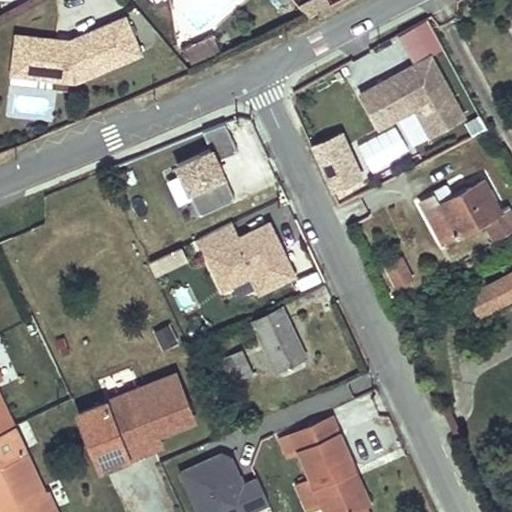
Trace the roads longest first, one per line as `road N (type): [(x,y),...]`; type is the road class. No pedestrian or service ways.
road 1 (residential): [(255,74),(455,511)]
road 2 (tertiary): [(255,74),(0,185)]
road 3 (tertiary): [(396,0),(255,74)]
